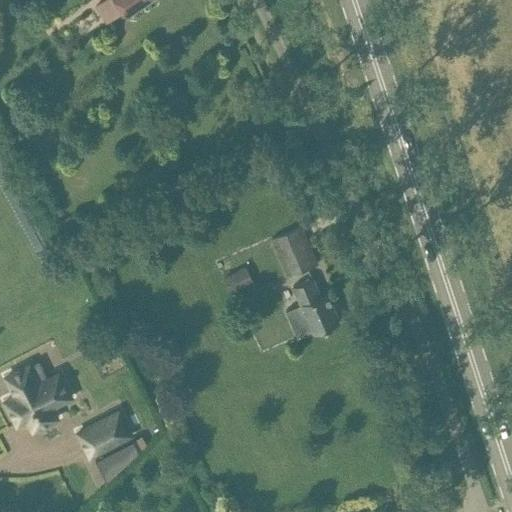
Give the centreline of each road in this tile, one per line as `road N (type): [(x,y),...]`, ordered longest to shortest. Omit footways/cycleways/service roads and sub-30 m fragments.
road 1 (unclassified): [(481,511),(437,378),(255,0)]
road 2 (primary): [(511,482),(354,0)]
